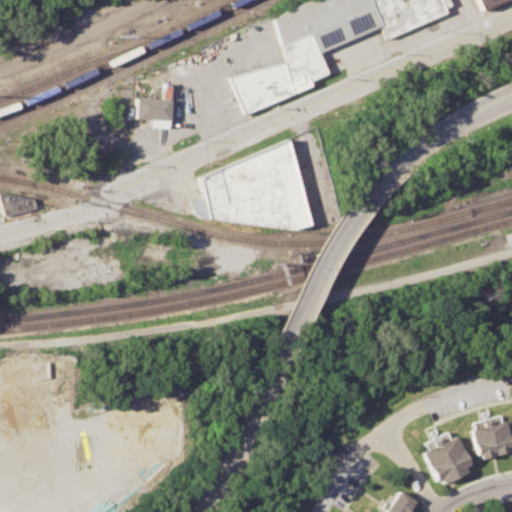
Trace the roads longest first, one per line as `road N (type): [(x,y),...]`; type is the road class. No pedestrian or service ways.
road 1 (residential): [(0,234),(90,209),(294,107),(511,14)]
road 2 (tertiary): [(280,349),(333,238),(381,178)]
road 3 (tertiary): [(191,511),(219,478),(280,349)]
road 4 (tertiary): [(381,178),(445,127),(511,96)]
